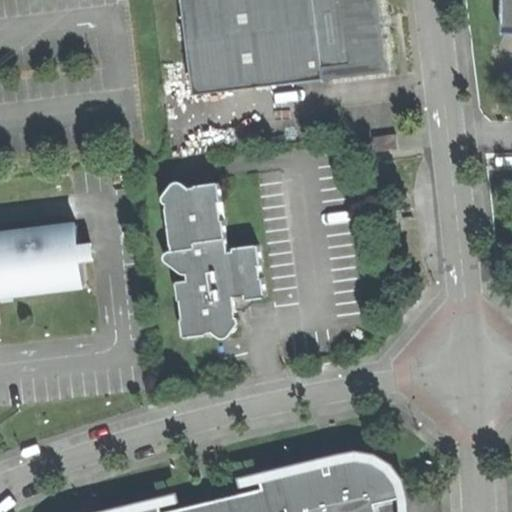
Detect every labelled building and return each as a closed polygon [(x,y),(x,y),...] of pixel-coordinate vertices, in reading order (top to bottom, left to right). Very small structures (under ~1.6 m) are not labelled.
[(382,0),(185,0),(197,94),(391,70),(389,52),(385,18),(382,0)] [(511,0),(500,0),(501,20),(511,20),(511,0)] [(380,144),(404,142),(402,126),(379,128),(380,144)] [(222,180),(169,185),(174,247),(168,248),(167,256),(190,272),(189,276),(178,278),(182,303),(184,309),(186,333),(201,331),(215,331),(229,335),(241,320),(242,312),(238,310),(238,297),(267,294),(260,240),(229,245),(222,180)] [(83,244),(80,224),(0,233),(0,319),(0,317),(0,293),(87,283),(85,260),(83,244)] [(93,243),(83,244),(85,260),(95,259),(93,243)] [(381,511),(378,497),(408,490),(399,468),(380,453),(362,448),(265,473),(264,482),(233,489),(206,496),(164,506),(162,497),(100,511),(381,511)]
